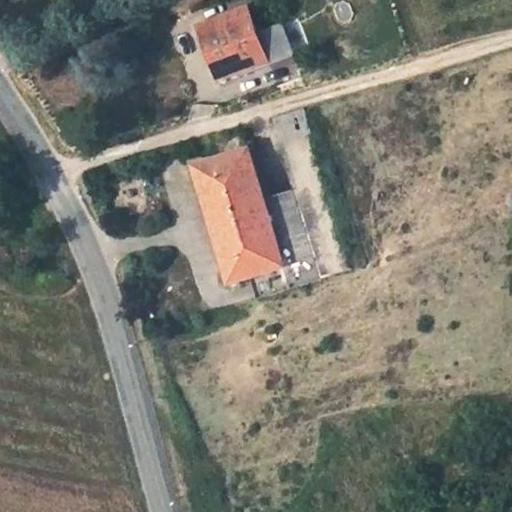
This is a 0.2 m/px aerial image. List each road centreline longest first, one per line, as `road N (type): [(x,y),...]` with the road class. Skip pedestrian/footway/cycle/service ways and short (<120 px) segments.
road 1 (track): [(511,40),(51,168)]
road 2 (tertiary): [(0,92),(51,168),(106,299),(170,511)]
